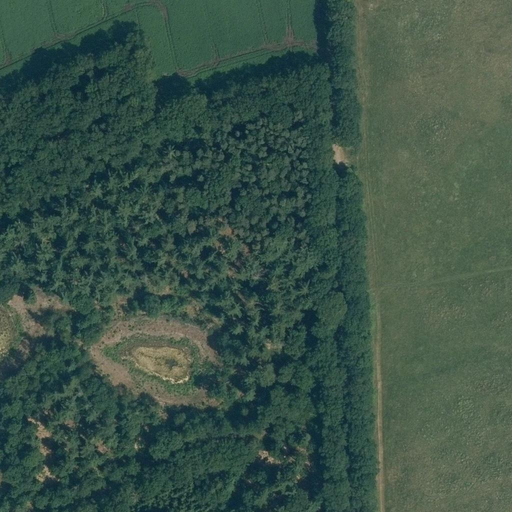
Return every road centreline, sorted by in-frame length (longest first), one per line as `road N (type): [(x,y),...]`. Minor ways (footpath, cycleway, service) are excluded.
road 1 (track): [(342,309),(352,511)]
road 2 (track): [(337,119),(341,290)]
